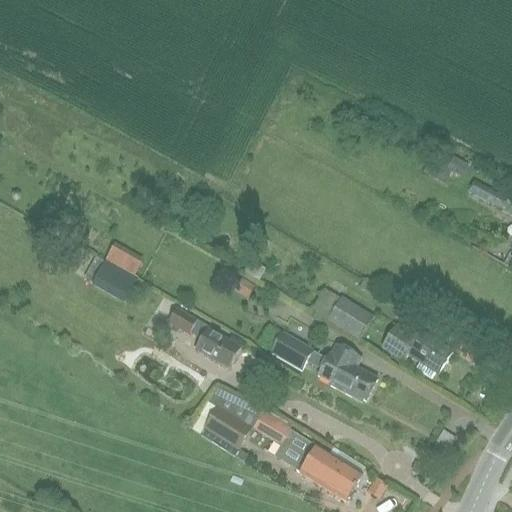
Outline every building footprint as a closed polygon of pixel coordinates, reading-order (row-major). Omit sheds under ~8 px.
[(445,153),(439,166),(462,178),(468,166),(445,153)] [(508,201),(474,183),(468,194),(502,212),(508,201)] [(92,286),(124,304),(138,279),(135,277),(145,261),(116,244),(92,286)] [(242,279),(234,292),(248,300),(256,287),(242,279)] [(328,321),(360,341),(374,319),(342,298),(328,321)] [(191,333),(203,340),(196,351),(229,370),(240,350),(208,331),(210,328),(177,309),(168,324),(189,336),(191,333)] [(404,364),(409,356),(438,376),(452,354),(419,332),(415,338),(396,326),(381,349),(404,364)] [(327,360),(287,339),(280,335),(269,355),(300,372),(306,361),(322,369),(318,377),(352,395),(351,399),(361,404),(363,401),(366,402),(377,381),(356,370),(362,360),(336,347),(331,356),(329,356),(327,360)] [(233,336),(229,343),(238,348),(242,341),(233,336)] [(204,430),(238,452),(253,430),(218,408),(204,430)] [(361,477),(328,456),(311,446),(295,472),(346,503),(348,499),(351,498),(353,494),(352,492),(361,477)]
